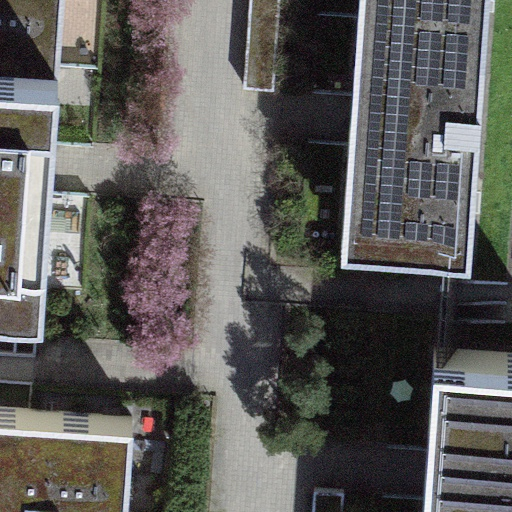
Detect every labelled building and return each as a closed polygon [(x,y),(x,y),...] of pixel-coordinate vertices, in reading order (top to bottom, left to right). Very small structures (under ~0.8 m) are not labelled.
[(0,0),(0,44),(85,51),(88,0),(0,0)] [(486,0),(361,0),(345,249),(470,258),(486,0)] [(85,51),(0,44),(0,289),(65,295),(85,51)] [(426,511),(511,511),(511,357),(437,352),(426,511)] [(0,511),(138,511),(145,419),(0,408),(0,511)]
